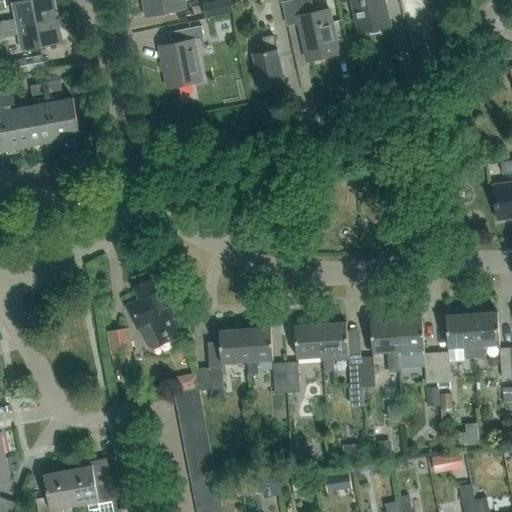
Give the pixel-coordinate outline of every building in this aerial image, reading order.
[(0,28),(0,29),(59,18),(55,0),(21,0),(13,2),(16,18),(0,21),(0,28)] [(142,0),(146,18),(186,10),(184,0),(142,0)] [(231,0),(219,0),(201,4),(204,16),(233,10),(231,0)] [(310,0),(295,0),(281,3),(287,26),(298,24),(307,61),(339,54),(328,10),(313,13),(310,0)] [(350,0),(358,34),(390,26),(383,0),(350,0)] [(59,18),(0,29),(2,37),(19,34),(23,50),(64,42),(59,18)] [(161,46),(169,88),(203,81),(195,40),(205,38),(203,26),(169,32),(172,44),(161,46)] [(265,52),(253,55),(259,88),(284,84),(277,50),(276,50),(273,35),(262,37),(265,52)] [(0,77),(27,72),(24,58),(0,63),(0,77)] [(60,80),(30,86),(33,100),(63,95),(60,80)] [(13,89),(0,91),(0,106),(15,104),(13,89)] [(74,97),(50,101),(57,141),(81,136),(74,97)] [(50,101),(26,106),(33,145),(57,141),(50,101)] [(9,149),(33,145),(26,106),(2,110),(9,149)] [(0,150),(9,149),(2,110),(0,110),(0,150)] [(511,160),(501,162),(502,174),(511,172),(511,182),(493,185),(496,203),(495,203),(496,207),(496,206),(498,220),(511,217),(511,160)] [(155,348),(159,347),(185,334),(171,306),(167,308),(153,279),(134,288),(140,300),(128,307),(139,329),(141,328),(149,344),(151,347),(155,348)] [(501,345),(499,331),(498,311),(472,313),(475,358),(487,358),(486,346),(501,345)] [(466,359),(475,358),(472,313),(446,315),(449,352),(437,352),(439,383),(452,382),(450,360),(466,359)] [(422,318),(396,320),(399,352),(400,370),(426,367),(427,384),(439,383),(437,352),(425,353),(422,318)] [(374,354),(388,353),(390,373),(400,372),(400,370),(399,352),(396,320),(370,322),(373,355),(374,355),(374,354)] [(324,372),(335,372),(334,361),(349,360),(352,406),(366,406),(364,388),(362,359),(362,353),(350,354),(348,323),(321,325),(323,358),(324,372)] [(323,358),(321,325),(296,326),(299,360),(323,358)] [(132,366),(130,353),(134,352),(129,328),(109,332),(114,356),(116,369),(132,366)] [(272,329),(246,330),(248,363),(249,376),(260,375),(259,362),(274,361),(272,329)] [(224,365),(248,363),(246,330),(221,332),(222,344),(209,345),(213,400),(226,399),(224,370),(225,370),(224,365)] [(511,377),(511,347),(501,348),(504,378),(511,377)] [(375,358),(362,359),(364,388),(377,387),(375,358)] [(300,364),(286,365),(288,394),(302,394),(300,364)] [(288,394),(286,365),(274,365),(276,395),(288,394)] [(171,377),(174,393),(199,388),(195,373),(171,377)] [(440,405),(438,387),(426,387),(428,406),(440,405)] [(511,387),(503,387),(504,402),(511,401),(511,387)] [(199,388),(174,393),(176,405),(201,400),(199,388)] [(452,408),(451,393),(440,394),(441,409),(452,408)] [(176,405),(178,416),(203,411),(201,400),(176,405)] [(205,423),(203,411),(178,416),(180,428),(205,423)] [(180,428),(183,439),(207,434),(205,423),(180,428)] [(210,446),(207,434),(183,439),(185,451),(210,446)] [(393,455),(392,440),(378,441),(379,456),(393,455)] [(361,461),(361,444),(343,444),(343,461),(361,461)] [(185,451),(187,462),(212,458),(210,446),(185,451)] [(430,456),(433,472),(462,467),(459,451),(430,456)] [(6,456),(0,456),(0,481),(10,480),(6,456)] [(214,469),(212,458),(187,462),(189,474),(214,469)] [(92,465),(68,470),(74,505),(88,502),(90,510),(93,509),(93,511),(114,511),(108,478),(95,481),(92,465)] [(189,474),(191,486),(216,481),(214,469),(189,474)] [(74,505),(68,470),(45,474),(48,490),(35,492),(38,511),(62,511),(62,507),(74,505)] [(291,476),(294,491),(310,488),(307,473),(291,476)] [(348,473),(337,476),(340,488),(351,486),(348,473)] [(280,486),(278,475),(260,478),(262,489),(280,486)] [(219,492),(216,481),(191,486),(194,497),(219,492)] [(472,483),(460,485),(464,511),(477,511),(475,500),(472,483)] [(194,497),(196,509),(221,504),(219,492),(194,497)] [(477,511),(489,511),(487,498),(475,500),(477,511)] [(399,502),(400,511),(411,511),(409,500),(399,502)] [(387,511),(400,511),(399,502),(386,505),(387,511)]
